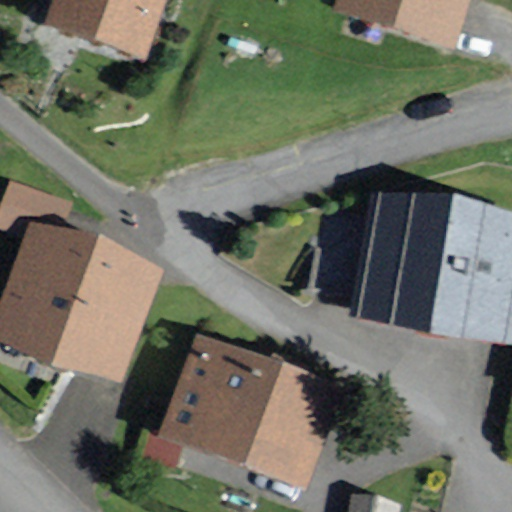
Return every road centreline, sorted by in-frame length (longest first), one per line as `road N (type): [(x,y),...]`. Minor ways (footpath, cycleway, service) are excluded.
road 1 (residential): [(486,511),(477,458),(376,378),(147,226)]
road 2 (residential): [(147,226),(511,119)]
road 3 (residential): [(147,226),(0,104)]
